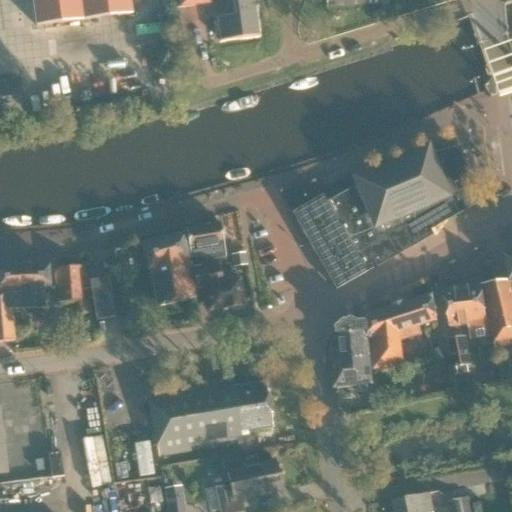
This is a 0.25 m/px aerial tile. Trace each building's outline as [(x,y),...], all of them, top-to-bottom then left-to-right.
[(32,0),(36,27),(131,15),(129,0),(32,0)] [(206,4),(205,0),(176,0),(178,8),(206,4)] [(232,0),(234,15),(216,18),(219,42),(259,36),(253,0),(232,0)] [(325,0),(326,8),(380,5),(379,0),(325,0)] [(0,119),(21,117),(17,78),(0,80),(0,119)] [(474,204),(458,148),(427,156),(425,151),(357,180),(358,185),(326,204),(321,196),(291,213),(335,290),(365,273),(362,268),(373,261),(376,266),(431,235),(428,230),(474,204)] [(225,257),(220,224),(185,229),(189,259),(204,256),(205,261),(225,257)] [(187,261),(184,233),(140,245),(147,270),(149,269),(155,306),(193,298),(187,261)] [(233,268),(247,265),(245,254),(231,256),(233,268)] [(481,286),(492,335),(496,355),(511,351),(511,254),(504,256),(509,282),(481,286)] [(48,267),(0,268),(0,343),(13,342),(10,310),(43,309),(42,288),(49,288),(48,267)] [(81,290),(79,268),(56,269),(58,302),(88,300),(87,290),(81,290)] [(221,283),(219,268),(193,272),(195,288),(203,287),(207,311),(229,308),(230,312),(239,310),(238,305),(242,305),(238,280),(221,283)] [(114,318),(108,278),(88,281),(94,321),(114,318)] [(492,335),(481,286),(444,291),(450,328),(468,326),(470,340),(492,335)] [(436,322),(432,295),(368,315),(369,322),(359,323),(354,321),(354,320),(352,320),(352,321),(345,323),(345,322),(343,323),(344,324),(339,328),(339,327),(338,329),(338,330),(338,334),(340,359),(330,360),(335,389),(372,385),(371,370),(403,366),(402,341),(420,334),(419,327),(436,322)] [(129,321),(127,325),(129,330),(134,332),(139,330),(140,325),(139,321),(134,319),(129,321)] [(471,365),(466,337),(448,340),(452,368),(471,365)] [(439,363),(445,360),(439,348),(433,351),(439,363)] [(233,388),(232,378),(190,384),(164,389),(147,392),(158,457),(238,443),(237,437),(247,435),(247,431),(270,428),(264,384),(233,388)] [(280,492),(274,461),(226,471),(229,485),(214,488),(218,511),(243,511),(241,500),(280,492)] [(183,511),(180,487),(162,490),(165,511),(183,511)] [(433,511),(430,493),(392,501),(394,511),(433,511)] [(471,511),(469,498),(445,503),(446,511),(471,511)]
